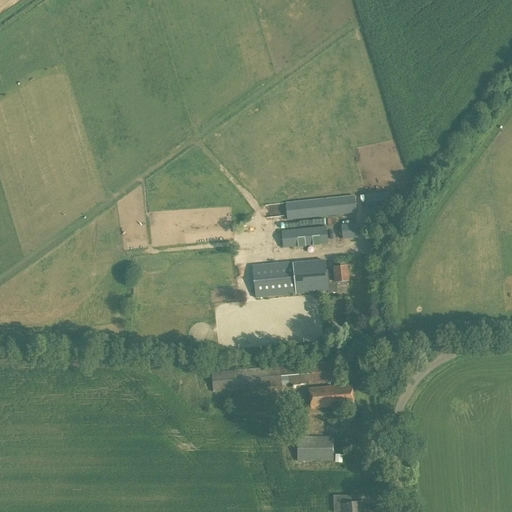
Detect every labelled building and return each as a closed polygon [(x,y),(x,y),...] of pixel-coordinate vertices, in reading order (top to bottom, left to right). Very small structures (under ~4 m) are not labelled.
[(366,208),(390,205),(389,192),(365,195),(366,208)] [(287,221),(356,214),(354,196),(285,203),(287,221)] [(342,240),(358,238),(357,224),(341,225),(342,240)] [(282,249),(327,244),(325,227),(281,231),(282,249)] [(326,271),(325,259),(293,263),(293,261),(252,265),(255,298),(295,294),(295,295),(328,291),(328,293),(337,292),(336,286),(347,285),(346,282),(348,281),(346,266),(334,268),(334,270),(326,271)] [(213,393),(338,382),(336,361),(211,372),(213,393)] [(353,405),(352,384),(308,388),(310,409),(353,405)] [(297,449),(297,461),(333,462),(333,437),(315,437),(315,449),(297,449)] [(356,502),(355,496),(333,495),(334,511),(341,511),(360,511),(360,502),(356,502)]
